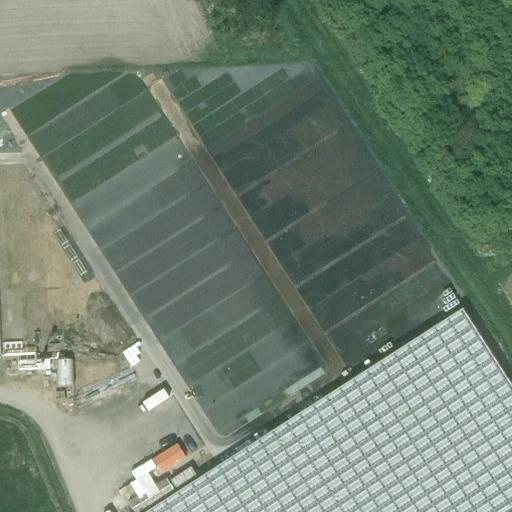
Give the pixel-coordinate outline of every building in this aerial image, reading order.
[(111,102),(97,128),(84,106),(80,113),(61,113),(60,125),(68,138),(57,144),(56,151),(47,145),(49,148),(38,143),(149,343),(205,246),(234,230),(206,179),(154,178),(162,174),(162,154),(158,156),(142,147),(149,137),(134,136),(123,117),(124,116),(119,107),(111,102)] [(505,511),(511,508),(511,390),(461,311),(149,511),(505,511)] [(43,362),(5,364),(5,374),(43,373),(43,362)] [(72,363),(57,363),(58,387),(73,387),(72,363)] [(10,432),(0,435),(0,449),(14,445),(10,432)] [(135,511),(175,492),(170,481),(129,500),(135,511)]
